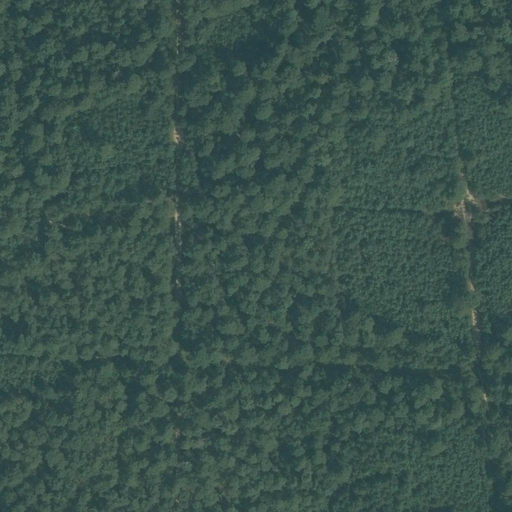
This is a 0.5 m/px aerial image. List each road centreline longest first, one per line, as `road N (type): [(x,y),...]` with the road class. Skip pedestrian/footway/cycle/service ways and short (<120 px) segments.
road 1 (track): [(511,367),(0,352)]
road 2 (track): [(175,199),(177,511)]
road 3 (track): [(455,134),(477,365)]
road 4 (track): [(178,0),(178,124)]
